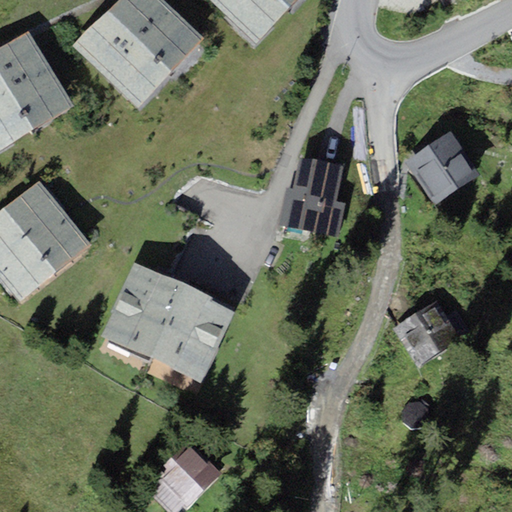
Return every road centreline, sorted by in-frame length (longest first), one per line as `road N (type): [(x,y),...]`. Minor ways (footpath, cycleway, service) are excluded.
road 1 (residential): [(323,511),(330,407),(373,324),(389,244),(373,116),(378,55)]
road 2 (residential): [(511,6),(418,49),(378,55)]
